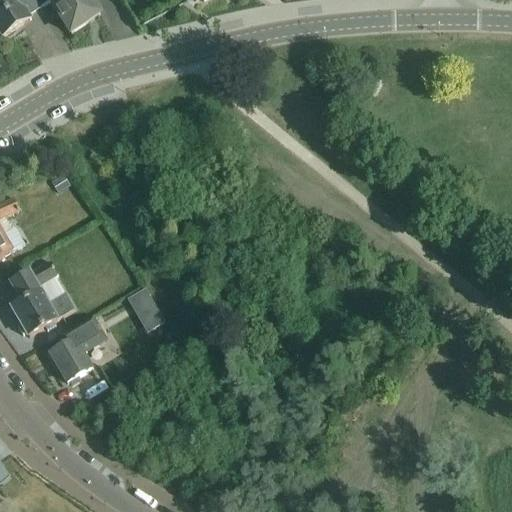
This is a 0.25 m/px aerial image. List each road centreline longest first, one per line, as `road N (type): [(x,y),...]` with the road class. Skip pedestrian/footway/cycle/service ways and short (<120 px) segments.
road 1 (secondary): [(0,127),(79,82),(138,64),(277,33),(441,20)]
road 2 (residential): [(140,511),(59,449),(0,384)]
